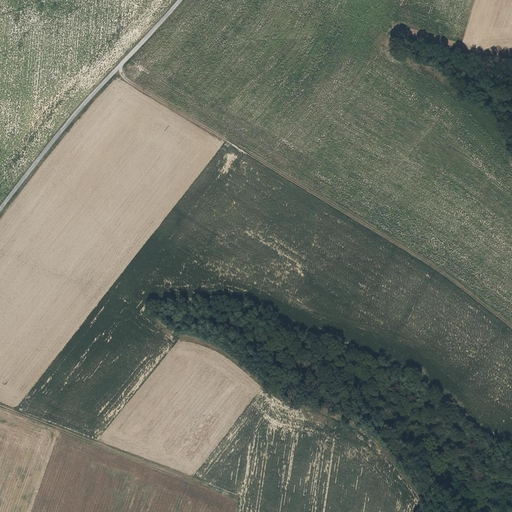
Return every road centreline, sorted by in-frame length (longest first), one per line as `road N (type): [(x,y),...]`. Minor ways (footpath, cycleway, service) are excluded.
road 1 (track): [(112,68),(442,272),(511,327)]
road 2 (track): [(0,406),(234,497)]
road 3 (unclassified): [(112,68),(0,205)]
